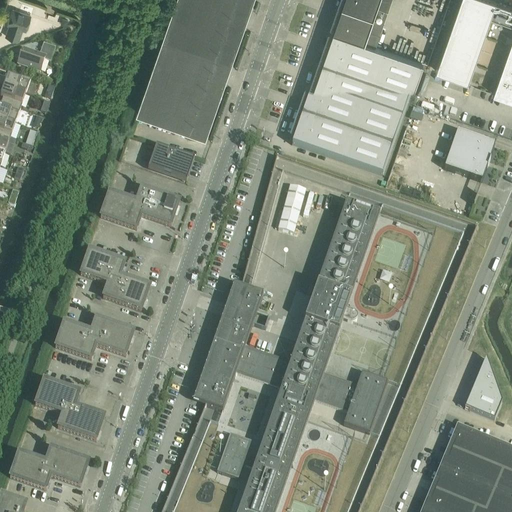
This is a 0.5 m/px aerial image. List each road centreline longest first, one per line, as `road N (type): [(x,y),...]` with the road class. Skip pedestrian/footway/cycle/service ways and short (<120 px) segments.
road 1 (unclassified): [(102,511),(280,0)]
road 2 (unclassified): [(434,403),(511,212)]
